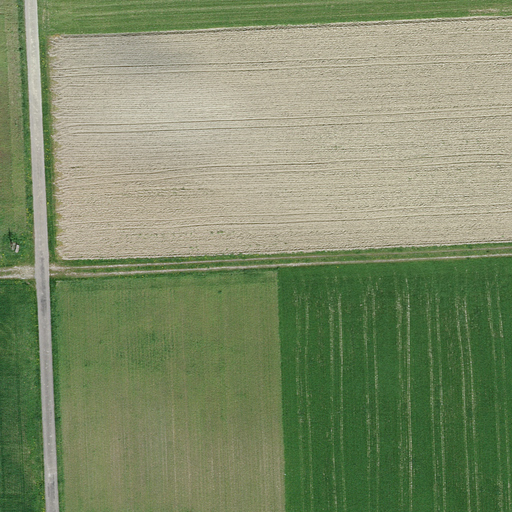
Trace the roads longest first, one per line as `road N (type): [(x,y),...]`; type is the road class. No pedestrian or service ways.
road 1 (track): [(0,281),(511,256)]
road 2 (unclassified): [(56,511),(34,0)]
